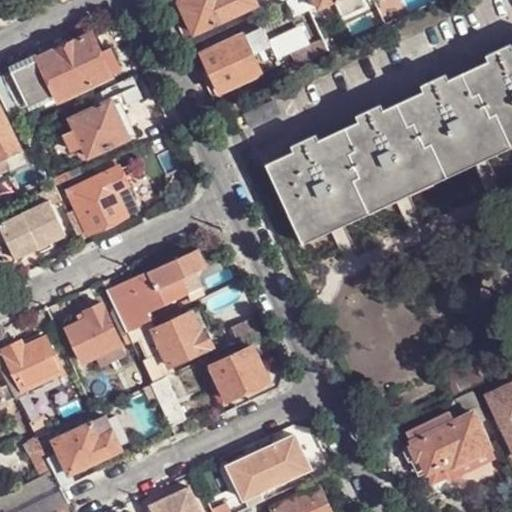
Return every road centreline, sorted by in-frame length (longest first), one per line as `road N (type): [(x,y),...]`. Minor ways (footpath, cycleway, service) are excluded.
road 1 (residential): [(70,504),(323,389)]
road 2 (residential): [(0,305),(232,197)]
road 3 (residential): [(232,197),(227,165),(138,0)]
road 4 (residential): [(323,389),(232,197)]
road 5 (residential): [(381,511),(323,389)]
